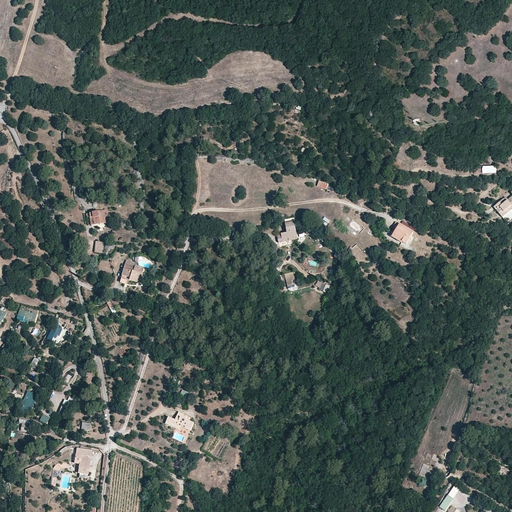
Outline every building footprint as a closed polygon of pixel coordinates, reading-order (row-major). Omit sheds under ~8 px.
[(296,105),(293,112),(299,114),(301,108),(296,105)] [(326,190),(328,184),(319,181),(317,186),(326,190)] [(511,192),(511,193),(511,194),(511,196),(508,200),(506,202),(504,199),(499,203),(501,205),(496,210),(507,225),(511,221),(511,192)] [(105,223),(103,211),(92,213),(92,212),(90,212),(90,213),(92,225),(105,223)] [(297,239),(293,218),(285,219),(287,233),(277,235),(279,243),(297,239)] [(357,230),(359,226),(352,221),(350,224),(357,230)] [(405,245),(413,233),(399,224),(393,234),(403,240),(401,243),(405,245)] [(393,234),(391,233),(389,237),(401,243),(403,240),(393,234)] [(102,253),(104,243),(96,242),(95,252),(102,253)] [(137,283),(140,274),(143,274),(144,269),(135,266),(135,267),(125,265),(124,269),(121,279),(130,282),(130,281),(137,283)] [(297,285),(294,272),(284,274),(287,287),(297,285)] [(327,294),(330,287),(321,283),(318,290),(327,294)] [(31,313),(20,309),(18,315),(21,316),(20,318),(34,322),(37,313),(32,312),(31,313)] [(52,340),(53,337),(58,338),(61,327),(52,324),(48,339),(52,340)] [(34,357),(30,367),(36,369),(40,360),(34,357)] [(38,396),(28,391),(23,401),(24,401),(20,410),(28,414),(38,396)] [(58,415),(64,418),(73,398),(69,396),(67,401),(64,399),(58,415)] [(194,424),(186,420),(187,416),(178,412),(175,420),(168,417),(165,424),(180,431),(182,428),(191,431),(194,424)] [(47,424),(50,417),(43,414),(40,421),(47,424)] [(24,420),(22,431),(29,433),(30,427),(35,428),(36,425),(29,423),(30,421),(24,420)] [(89,468),(90,460),(82,458),(79,473),(88,474),(88,472),(89,468)] [(429,466),(423,464),(419,475),(432,479),(434,473),(427,471),(429,466)] [(495,471),(511,478),(511,473),(511,471),(497,465),(495,471)] [(445,511),(454,499),(448,496),(440,507),(445,511)]
